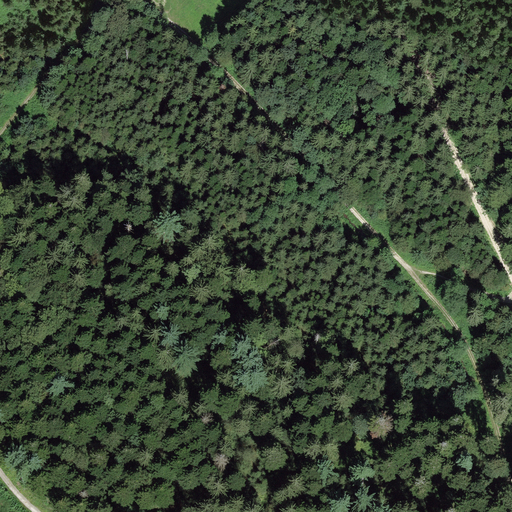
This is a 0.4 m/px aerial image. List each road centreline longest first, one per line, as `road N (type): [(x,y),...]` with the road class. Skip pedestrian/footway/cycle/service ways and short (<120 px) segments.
road 1 (track): [(511,498),(463,342),(410,273),(224,72),(138,0)]
road 2 (track): [(382,0),(511,275)]
road 3 (track): [(98,0),(79,36),(0,132)]
